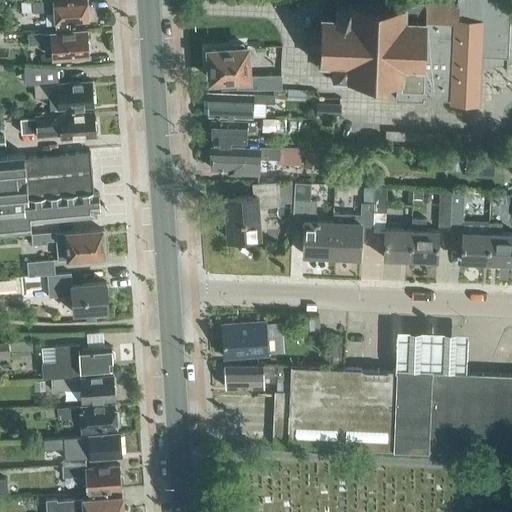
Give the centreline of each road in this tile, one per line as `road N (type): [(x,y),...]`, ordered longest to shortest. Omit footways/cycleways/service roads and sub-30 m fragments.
road 1 (residential): [(511,303),(169,293)]
road 2 (tertiary): [(169,293),(149,0)]
road 3 (tertiary): [(183,511),(169,293)]
